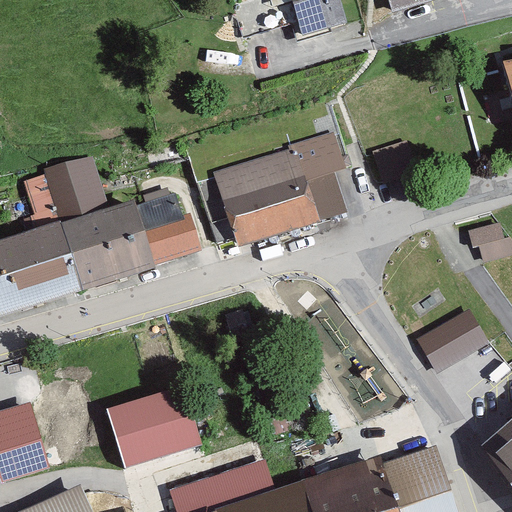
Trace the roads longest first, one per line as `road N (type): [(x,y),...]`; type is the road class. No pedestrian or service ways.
road 1 (residential): [(0,344),(511,194)]
road 2 (residential): [(511,7),(301,64)]
